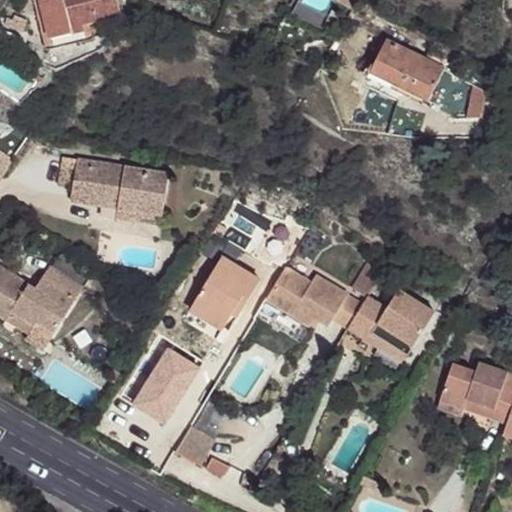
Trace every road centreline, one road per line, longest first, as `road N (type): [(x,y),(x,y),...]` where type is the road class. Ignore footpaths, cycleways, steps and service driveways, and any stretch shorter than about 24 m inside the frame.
road 1 (secondary): [(182,511),(0,413)]
road 2 (secondary): [(0,448),(117,511)]
